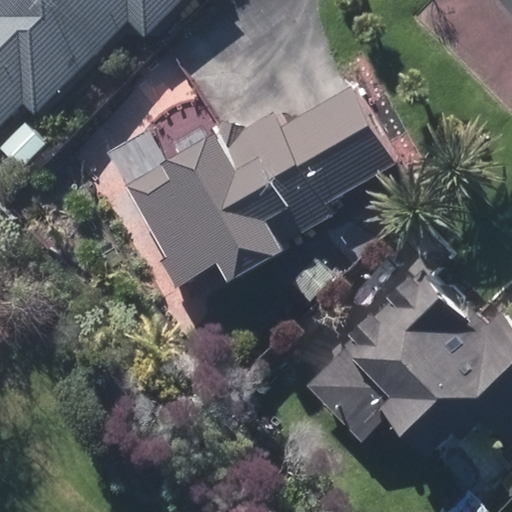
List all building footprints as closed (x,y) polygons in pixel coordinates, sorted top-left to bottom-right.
[(0,0),(0,136),(1,138),(38,101),(48,112),(142,20),(159,37),(196,0),(0,0)] [(173,257),(189,289),(243,259),(254,280),(310,251),(302,236),(347,212),(341,200),(412,162),(372,88),(321,115),(296,128),(289,114),(244,140),(240,133),(143,186),(180,255),(173,257)] [(14,148),(30,168),(56,146),(38,126),(14,148)] [(306,282),(323,299),(336,287),(319,269),(306,282)] [(502,450),(511,439),(511,323),(500,311),(488,323),(480,332),(420,275),(311,389),(368,443),(386,424),(427,463),(469,419),(502,450)]
